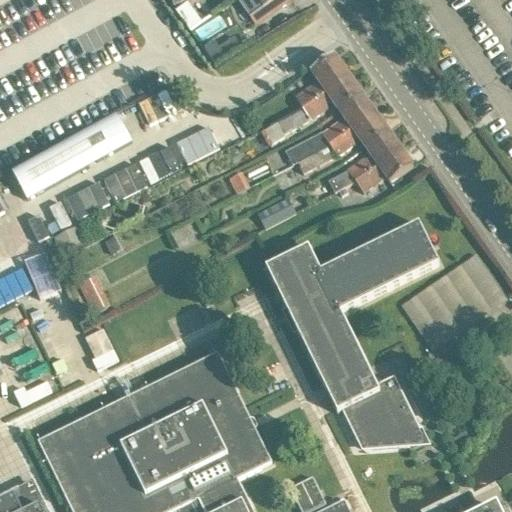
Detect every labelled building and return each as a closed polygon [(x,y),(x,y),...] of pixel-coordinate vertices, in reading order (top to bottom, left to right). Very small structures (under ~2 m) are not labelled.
[(295,0),(294,0),(239,0),(258,26),(295,0)] [(188,4),(176,13),(181,20),(190,32),(201,23),(188,4)] [(297,100),(304,111),(350,79),(337,60),(314,77),(321,88),(316,91),(314,88),(297,100)] [(332,103),(340,114),(363,97),(350,79),(304,111),(260,134),(269,149),(286,139),(285,137),(312,122),(330,110),(327,107),(332,103)] [(298,165),(330,148),(376,116),(363,97),(340,114),(347,124),(342,128),(340,125),(323,137),(321,134),(284,153),(292,169),(293,168),(298,165)] [(117,116),(12,174),(27,202),(132,144),(117,116)] [(358,140),(366,151),(389,134),(376,116),(330,148),(298,165),(303,176),(337,158),(338,159),(356,147),(354,143),(358,140)] [(209,131),(177,147),(187,167),(219,152),(209,131)] [(336,195),(347,190),(356,185),(402,152),(389,134),(366,151),(373,161),(368,165),(366,161),(349,174),(330,185),(336,195)] [(160,182),(182,172),(170,150),(149,160),(160,182)] [(402,152),(356,185),(364,196),(387,180),(390,186),(414,169),(402,152)] [(159,182),(149,161),(140,165),(151,187),(159,182)] [(136,167),(104,182),(116,205),(147,190),(136,167)] [(228,181),(236,197),(250,190),(242,174),(228,181)] [(99,186),(67,202),(78,223),(109,207),(99,186)] [(258,216),(265,230),(294,214),(294,213),(287,201),(258,216)] [(61,205),(50,211),(61,232),(71,227),(61,205)] [(39,219),(29,224),(39,245),(50,240),(39,219)] [(341,414),(361,455),(430,449),(420,431),(418,432),(392,381),(376,389),(340,317),(440,267),(420,226),(322,275),(309,247),(263,270),(336,416),(341,414)] [(55,243),(63,260),(87,248),(78,230),(55,243)] [(103,244),(110,257),(124,250),(118,237),(103,244)] [(21,266),(39,300),(60,289),(41,255),(21,266)] [(77,286),(92,315),(108,307),(93,278),(77,286)] [(86,341),(87,345),(96,363),(93,364),(98,374),(119,363),(105,336),(103,332),(86,341)] [(347,511),(344,505),(329,511),(251,511),(239,487),(272,470),(216,356),(38,447),(71,511),(347,511)] [(313,479),(290,490),(301,511),(315,511),(326,507),(313,479)] [(0,511),(21,511),(16,501),(0,509),(0,511)]
